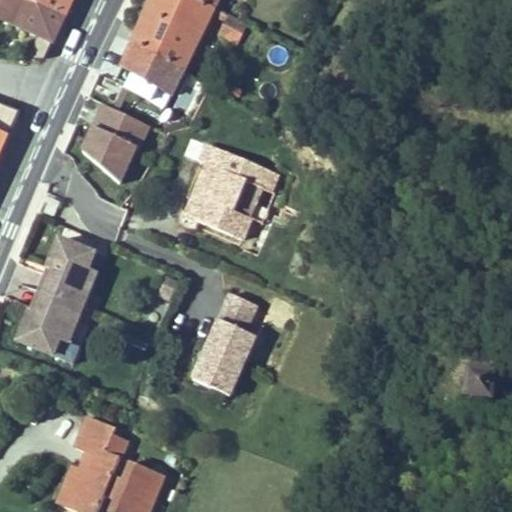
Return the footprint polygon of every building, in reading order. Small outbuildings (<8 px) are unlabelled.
[(0,0),(0,16),(35,33),(46,9),(27,0),(26,0),(0,0)] [(46,9),(64,17),(71,0),(26,0),(27,0),(46,9)] [(135,43),(184,71),(213,13),(216,7),(199,0),(152,0),(135,42),(135,43)] [(216,7),(213,13),(229,22),(232,16),(216,7)] [(35,33),(53,41),(64,17),(46,9),(35,33)] [(240,44),(249,25),(232,16),(229,22),(223,35),(240,44)] [(117,85),(116,86),(163,111),(184,71),(135,43),(126,63),(116,84),(117,85)] [(106,79),(116,84),(126,63),(115,58),(106,79)] [(0,158),(21,112),(0,104),(0,158)] [(106,107),(85,153),(123,185),(138,149),(141,150),(151,127),(106,107)] [(266,186),(272,171),(211,145),(203,163),(210,165),(197,196),(206,200),(197,220),(244,239),(266,186)] [(272,189),(279,173),(272,171),(266,186),(272,189)] [(197,220),(206,200),(197,196),(189,217),(197,220)] [(92,254),(57,241),(46,270),(52,272),(44,294),(36,316),(30,313),(19,342),(54,356),(60,338),(73,305),(86,271),(92,254)] [(52,272),(46,270),(38,292),(44,294),(52,272)] [(94,274),(86,271),(73,305),(81,308),(94,274)] [(44,294),(38,292),(30,313),(36,316),(44,294)] [(261,306),(234,294),(196,380),(232,396),(259,337),(249,332),(261,306)] [(81,308),(73,305),(60,338),(69,342),(81,308)] [(74,363),(79,346),(63,341),(57,357),(74,363)] [(467,397),(494,400),(497,373),(470,371),(467,397)] [(65,507),(65,508),(74,511),(98,511),(105,497),(117,502),(112,511),(149,511),(164,477),(132,464),(125,481),(114,476),(121,459),(107,453),(114,436),(117,429),(89,418),(76,449),(88,454),(95,457),(85,480),(78,477),(65,507)] [(128,442),(114,436),(107,453),(121,459),(128,442)] [(65,507),(78,477),(85,480),(95,457),(88,454),(82,469),(75,466),(59,505),(65,507)]
